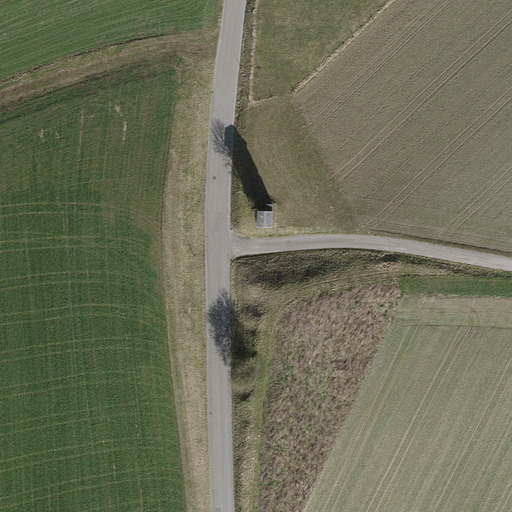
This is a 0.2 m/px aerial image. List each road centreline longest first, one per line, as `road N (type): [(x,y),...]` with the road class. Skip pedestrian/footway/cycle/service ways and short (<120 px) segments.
road 1 (unclassified): [(237,0),(218,187),(224,511)]
road 2 (track): [(218,249),(368,242),(511,265)]
